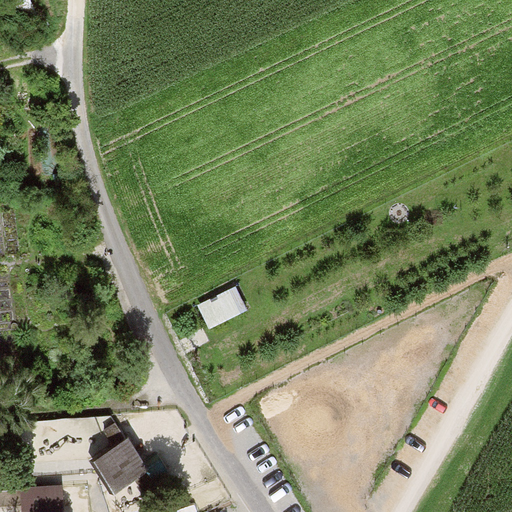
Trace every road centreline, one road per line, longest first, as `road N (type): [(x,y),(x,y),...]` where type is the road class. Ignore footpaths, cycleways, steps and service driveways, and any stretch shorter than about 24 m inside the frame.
road 1 (track): [(76,0),(74,86),(108,224),(176,373),(263,511)]
road 2 (track): [(396,511),(511,307)]
